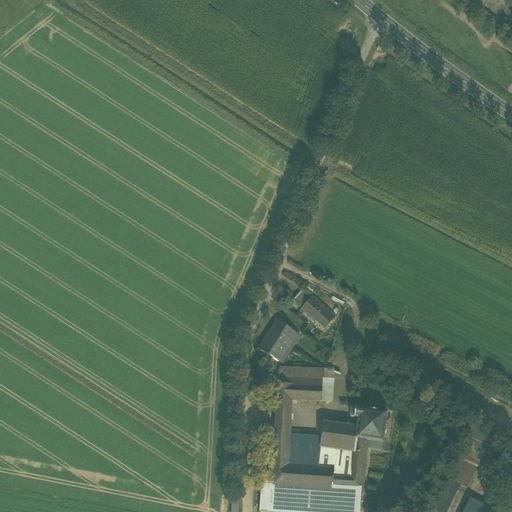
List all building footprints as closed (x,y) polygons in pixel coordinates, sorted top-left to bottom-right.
[(292,300),(301,309),(312,297),(303,289),(292,300)] [(301,309),(325,330),(336,318),(312,297),(301,309)] [(271,358),(279,362),(296,334),(276,322),(258,350),(266,354),(263,358),(269,362),(271,358)] [(296,334),(279,362),(282,365),(299,336),(296,334)] [(277,377),(275,402),(291,403),(291,401),(321,402),(322,380),(333,380),(333,371),(281,369),(281,377),(277,377)] [(322,380),(321,402),(332,402),(333,380),(322,380)] [(511,408),(489,400),(483,417),(510,427),(511,419),(511,408)] [(291,412),(291,403),(275,402),(275,411),(291,412)] [(368,441),(382,443),(386,413),(351,408),(350,418),(358,419),(357,428),(355,439),(368,441)] [(290,435),(291,412),(275,411),(271,476),(271,488),(360,494),(362,495),(367,447),(368,441),(355,439),(357,428),(324,423),(322,437),(290,435)] [(467,488),(493,436),(473,426),(447,479),(467,488)] [(271,488),(271,476),(261,475),(258,511),(359,511),(360,494),(271,488)] [(430,511),(446,511),(460,487),(446,480),(430,511)] [(487,511),(489,509),(470,500),(464,511),(487,511)]
